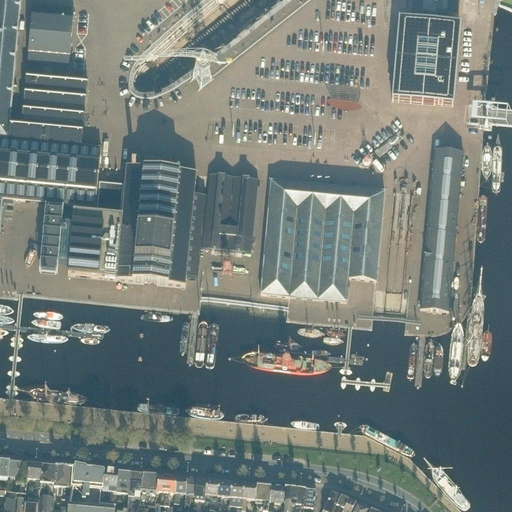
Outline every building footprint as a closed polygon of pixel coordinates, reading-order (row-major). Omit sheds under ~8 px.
[(0,0),(0,235),(0,232),(3,204),(3,201),(51,205),(80,208),(79,215),(79,217),(75,217),(62,216),(48,214),(48,215),(50,215),(50,223),(48,223),(47,230),(49,231),(45,269),(56,270),(57,265),(60,265),(69,266),(69,271),(69,273),(68,277),(104,281),(116,282),(184,289),(186,289),(187,279),(198,280),(206,198),(199,197),(195,197),(196,182),(197,176),(184,174),(171,173),(168,173),(167,174),(156,173),(156,172),(136,170),(136,167),(135,167),(132,167),(132,169),(127,169),(127,172),(125,185),(125,186),(124,195),(124,197),(124,203),(123,212),(122,217),(122,218),(122,219),(121,219),(121,220),(122,220),(122,221),(118,221),(118,219),(116,219),(110,218),(110,220),(95,219),(89,218),(90,216),(90,209),(96,209),(97,200),(98,194),(98,188),(99,185),(97,185),(98,175),(99,175),(100,165),(101,150),(82,148),(83,131),(85,115),(88,82),(84,81),(78,81),(50,78),(45,78),(27,76),(22,124),(21,124),(14,123),(10,123),(11,122),(21,0),(0,0)] [(235,0),(231,2),(216,15),(210,33),(216,35),(242,23),(251,16),(264,10),(266,3),(270,0),(235,0)] [(412,0),(411,13),(459,18),(460,0),(412,0)] [(280,5),(273,11),(282,21),(289,16),(280,5)] [(74,11),(55,9),(33,7),(28,66),(28,65),(46,66),(51,67),(52,67),(63,68),(64,58),(70,59),(71,43),(72,38),(74,11)] [(453,108),(460,27),(399,22),(392,103),(453,108)] [(406,140),(400,133),(369,156),(368,155),(362,159),(363,160),(358,164),(361,169),(366,165),(368,168),(406,140)] [(449,315),(463,155),(435,153),(421,312),(449,315)] [(253,240),(258,188),(258,182),(210,177),(209,183),(204,235),(202,250),(251,255),(253,240)] [(97,217),(103,217),(110,218),(116,219),(118,219),(121,219),(121,218),(122,218),(122,217),(123,212),(124,203),(124,197),(124,195),(125,186),(124,203),(122,203),(123,195),(123,194),(124,187),(118,186),(117,186),(116,186),(116,185),(116,184),(115,184),(115,183),(114,182),(113,182),(112,182),(111,182),(110,182),(109,182),(108,183),(108,184),(107,185),(100,185),(99,188),(98,188),(98,194),(97,200),(98,200),(98,205),(97,217)] [(377,284),(385,194),(347,190),(341,190),(336,189),(271,183),(261,297),(346,305),(348,290),(349,281),(377,284)] [(294,359),(257,356),(251,357),(247,359),(244,360),(243,361),(243,362),(246,365),(251,368),(269,372),(317,376),(324,375),(328,373),(332,372),(333,371),(333,369),(329,366),(325,364),(318,362),(294,359)] [(9,464),(0,462),(0,497),(6,498),(7,494),(7,493),(0,492),(1,490),(0,489),(0,485),(0,482),(8,483),(10,464),(9,464)] [(11,464),(10,464),(8,483),(7,493),(7,494),(12,494),(13,480),(18,481),(19,465),(11,464)] [(20,465),(19,465),(18,481),(17,486),(23,487),(22,493),(18,493),(18,496),(22,497),(26,497),(28,481),(29,466),(20,465)] [(41,486),(42,467),(29,466),(28,481),(36,481),(35,493),(40,494),(41,486)] [(54,500),(55,489),(56,468),(42,467),(41,486),(48,486),(47,491),(49,491),(48,500),(54,500)] [(62,501),(64,469),(56,468),(55,489),(59,490),(57,505),(61,505),(62,501)] [(64,469),(62,501),(66,502),(66,499),(69,500),(72,472),(72,469),(64,469)] [(114,511),(116,504),(110,504),(102,503),(105,472),(72,469),(72,472),(69,500),(69,509),(68,511),(114,511)] [(116,495),(119,474),(105,472),(102,503),(110,504),(111,495),(116,495)] [(128,507),(130,475),(119,474),(116,495),(116,496),(124,497),(123,504),(121,504),(121,507),(128,507)] [(139,511),(140,508),(143,476),(130,475),(128,507),(127,511),(139,511)] [(159,478),(143,476),(140,508),(147,509),(155,510),(156,510),(157,495),(159,478)] [(165,509),(167,479),(159,478),(157,495),(162,495),(160,508),(165,509)] [(175,496),(176,479),(167,479),(165,509),(168,509),(169,509),(171,496),(175,496)] [(184,480),(177,479),(176,479),(175,496),(174,506),(179,506),(180,496),(184,496),(185,497),(187,480),(184,480)] [(188,511),(190,498),(195,498),(197,481),(187,480),(185,497),(183,511),(188,511)] [(205,504),(205,498),(207,482),(197,481),(195,498),(195,503),(205,504)] [(216,511),(217,511),(217,505),(218,499),(219,484),(215,483),(207,482),(205,498),(212,498),(211,505),(210,505),(209,511),(216,511)] [(230,500),(232,485),(219,484),(218,499),(230,500)] [(237,509),(242,509),(244,486),(232,485),(230,500),(230,506),(237,507),(237,509)] [(255,502),(257,487),(244,486),(242,509),(241,511),(246,511),(247,501),(255,502)] [(263,511),(267,511),(268,510),(271,489),(257,487),(255,502),(255,503),(264,504),(263,511)] [(38,511),(40,494),(35,493),(33,493),(34,489),(29,489),(29,493),(28,506),(26,506),(25,511),(38,511)] [(283,506),(285,490),(271,489),(268,510),(273,511),(274,505),(283,506)] [(292,511),(296,491),(285,490),(283,506),(282,511),(292,511)] [(302,511),(306,492),(296,491),(292,511),(302,511)] [(313,511),(316,493),(306,492),(302,511),(313,511)] [(335,511),(341,498),(332,494),(324,511),(335,511)] [(22,497),(18,496),(17,496),(15,511),(25,511),(26,506),(26,501),(20,501),(20,499),(22,499),(22,497)] [(343,511),(349,502),(341,498),(335,511),(343,511)] [(52,511),(54,500),(48,500),(42,499),(40,511),(52,511)] [(14,511),(15,501),(14,501),(13,503),(6,502),(6,503),(4,511),(14,511)] [(352,511),(356,505),(349,502),(343,511),(352,511)]
